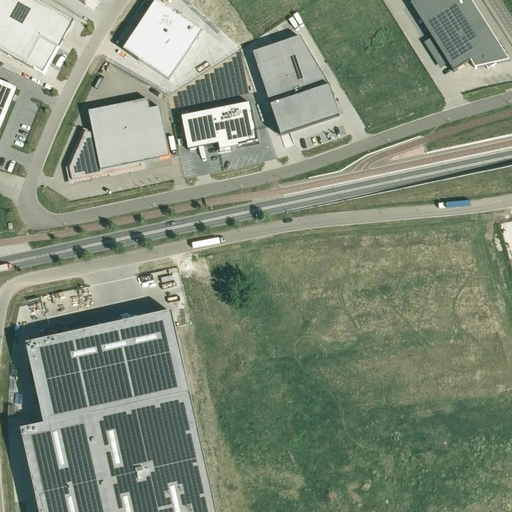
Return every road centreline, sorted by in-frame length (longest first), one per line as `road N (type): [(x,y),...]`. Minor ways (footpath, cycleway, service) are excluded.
road 1 (unclassified): [(511,200),(283,225),(27,279),(4,292),(0,307)]
road 2 (secondary): [(0,264),(511,156)]
road 3 (unclassified): [(42,224),(275,175),(511,98)]
road 4 (unclassified): [(126,0),(85,62),(40,158),(27,210),(42,224)]
